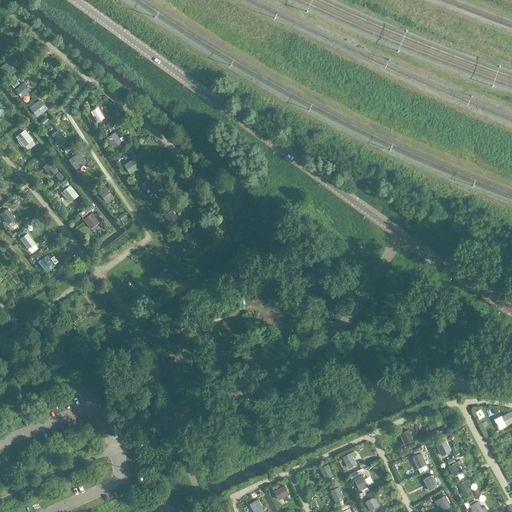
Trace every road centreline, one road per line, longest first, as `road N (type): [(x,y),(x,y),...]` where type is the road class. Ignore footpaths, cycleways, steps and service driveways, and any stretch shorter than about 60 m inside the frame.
road 1 (unclassified): [(0,497),(275,377),(354,313),(399,235)]
road 2 (unclassified): [(399,235),(74,0)]
road 3 (unclassified): [(511,310),(399,235)]
